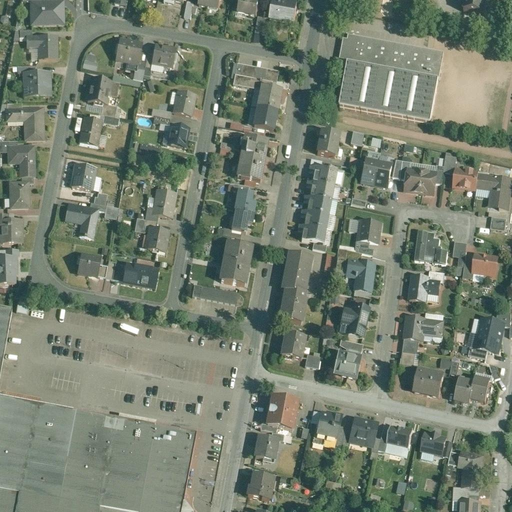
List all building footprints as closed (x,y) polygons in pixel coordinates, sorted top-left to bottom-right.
[(200,0),(200,8),(219,12),(221,0),(200,0)] [(259,3),(244,0),(240,0),(238,15),(256,18),(259,3)] [(466,0),(464,13),(485,17),(488,0),(466,0)] [(298,6),(274,1),(270,21),(270,22),(271,22),(294,26),(298,6)] [(52,4),(32,5),(33,26),(63,25),(62,6),(52,6),(52,4)] [(194,6),(187,4),(184,20),(191,21),(194,6)] [(264,20),(259,19),(256,35),(261,36),(264,20)] [(270,21),(264,20),(261,36),(268,37),(271,22),(270,22),(270,21)] [(488,28),(487,39),(508,40),(509,29),(488,28)] [(444,54),(365,40),(349,37),(347,47),(343,46),(341,55),(345,56),(343,66),(348,67),(340,109),(431,126),(444,54)] [(56,38),(38,39),(38,40),(27,40),(27,50),(38,50),(38,63),(57,62),(56,38)] [(143,46),(120,41),(116,62),(138,67),(139,67),(141,55),(143,46)] [(176,52),(155,49),(154,57),(152,66),(153,66),(164,68),(173,70),(176,52)] [(83,55),(80,69),(93,72),(95,64),(91,63),(93,56),(83,55)] [(147,57),(141,55),(139,67),(138,67),(137,71),(144,73),(145,70),(147,57)] [(154,57),(148,56),(147,57),(145,70),(152,71),(153,66),(152,66),(154,57)] [(255,69),(249,68),(247,79),(253,80),(255,69)] [(152,71),(145,70),(144,73),(144,77),(151,79),(152,71)] [(273,72),(267,71),(265,83),(271,84),(273,72)] [(49,73),(35,74),(36,74),(24,75),(25,100),(50,98),(49,88),(50,88),(49,73)] [(241,78),(236,77),(234,88),(249,91),(249,90),(262,92),(262,89),(271,90),(272,84),(271,84),(265,83),(259,81),(253,80),(247,79),(241,78)] [(120,86),(92,81),(91,87),(110,91),(109,99),(117,100),(120,86)] [(110,91),(91,87),(90,95),(91,95),(89,104),(88,104),(104,107),(107,108),(107,107),(109,99),(110,91)] [(271,90),(262,89),(262,92),(260,102),(262,102),(260,109),(258,109),(277,113),(281,92),(271,90)] [(195,97),(178,94),(174,116),(191,119),(195,97)] [(117,109),(107,107),(107,108),(104,107),(102,117),(115,120),(117,109)] [(277,113),(258,109),(258,110),(260,111),(256,129),(254,129),(254,130),(264,132),(273,134),(277,113)] [(8,113),(7,113),(7,123),(8,123),(8,122),(25,122),(26,143),(43,142),(42,111),(22,112),(8,113)] [(171,115),(161,113),(160,119),(170,121),(171,115)] [(160,119),(155,118),(154,124),(169,127),(170,121),(160,119)] [(103,123),(85,120),(80,144),(98,148),(103,123)] [(187,130),(172,127),(170,134),(168,146),(184,150),(187,139),(186,139),(187,130)] [(264,132),(254,130),(254,129),(244,127),(243,134),(263,137),(264,132)] [(170,134),(165,133),(162,145),(168,146),(170,134)] [(339,137),(321,133),(317,156),(334,160),(339,137)] [(364,136),(353,133),(351,146),(362,149),(364,136)] [(267,145),(244,141),(239,169),(242,169),(240,181),(256,184),(260,185),(264,162),(263,161),(266,145),(267,145)] [(161,150),(141,146),(139,154),(160,158),(161,150)] [(25,150),(25,149),(9,149),(9,165),(21,165),(21,173),(20,173),(20,180),(22,180),(34,180),(35,180),(35,149),(25,150)] [(457,160),(446,158),(444,169),(444,175),(456,177),(457,172),(458,166),(456,166),(457,160)] [(359,162),(350,160),(348,169),(357,171),(359,162)] [(379,163),(366,161),(361,184),(375,187),(379,163)] [(403,163),(396,162),(393,180),(400,181),(403,163)] [(392,166),(379,163),(375,187),(388,189),(392,166)] [(410,165),(403,163),(400,181),(407,182),(408,172),(409,172),(410,165)] [(96,171),(76,167),(76,170),(77,170),(75,180),(74,180),(72,189),(92,193),(90,192),(91,186),(93,187),(96,171)] [(337,173),(309,168),(308,174),(313,175),(312,184),(334,188),(337,173)] [(444,169),(436,168),(435,175),(437,176),(436,186),(442,187),(444,175),(444,169)] [(409,172),(408,172),(407,182),(405,193),(414,194),(414,193),(420,194),(423,174),(409,172)] [(457,172),(456,177),(454,190),(476,193),(476,191),(478,180),(479,175),(457,172)] [(435,175),(423,174),(420,194),(426,195),(426,196),(434,197),(436,186),(437,176),(435,175)] [(510,181),(488,178),(488,179),(489,179),(489,181),(478,180),(476,191),(494,194),(493,201),(491,200),(490,208),(501,209),(501,212),(500,211),(499,212),(508,213),(511,189),(508,189),(510,181)] [(312,184),(307,183),(306,189),(311,190),(309,198),(331,202),(334,188),(312,184)] [(22,186),(11,186),(12,210),(28,210),(28,186),(22,186)] [(249,189),(234,186),(233,193),(239,194),(239,193),(248,195),(249,189)] [(177,196),(158,192),(153,217),(158,218),(172,221),(177,196)] [(248,195),(239,193),(239,194),(241,195),(237,213),(254,216),(256,206),(252,205),(253,196),(248,195)] [(107,197),(98,195),(97,199),(95,199),(94,206),(105,208),(107,197)] [(309,198),(304,198),(303,203),(309,204),(307,213),(329,217),(331,202),(309,198)] [(366,204),(352,200),(351,206),(364,209),(366,204)] [(94,206),(91,205),(90,211),(97,213),(105,214),(106,208),(105,208),(94,206)] [(90,211),(69,207),(66,223),(83,226),(80,239),(79,238),(79,239),(92,241),(97,213),(90,211)] [(307,213),(302,212),(301,218),(306,219),(304,228),(326,232),(329,217),(307,213)] [(254,216),(237,213),(234,233),(232,232),(231,233),(242,235),(246,236),(247,227),(252,228),(254,216)] [(153,217),(147,215),(145,222),(157,224),(158,218),(153,217)] [(507,221),(493,219),(491,231),(505,233),(507,221)] [(145,222),(137,221),(136,231),(143,232),(144,230),(156,232),(157,224),(145,222)] [(8,222),(0,223),(1,246),(22,246),(21,222),(8,222)] [(380,226),(359,223),(357,243),(366,244),(377,245),(380,226)] [(304,228),(299,227),(298,233),(303,234),(302,243),(313,245),(323,247),(323,246),(326,232),(304,228)] [(156,232),(144,230),(143,232),(149,233),(149,238),(151,238),(148,252),(166,256),(169,234),(156,232)] [(242,235),(231,233),(232,232),(224,231),(223,237),(241,241),(242,235)] [(435,236),(419,234),(415,263),(424,264),(425,259),(436,260),(435,266),(446,267),(448,253),(442,252),(442,249),(439,249),(440,242),(434,241),(435,236)] [(252,250),(229,245),(227,254),(221,284),(245,289),(245,288),(244,288),(247,272),(248,272),(248,271),(247,271),(248,267),(249,267),(248,266),(251,250),(252,251),(252,250)] [(323,247),(313,245),(312,251),(325,253),(326,247),(323,246),(323,247)] [(365,250),(356,248),(355,254),(361,256),(372,258),(373,251),(365,250)] [(346,252),(338,252),(334,276),(346,278),(348,263),(345,262),(346,252)] [(355,254),(346,252),(345,262),(348,263),(348,262),(360,264),(361,256),(355,254)] [(466,254),(460,253),(458,269),(464,270),(465,263),(466,254)] [(311,259),(289,255),(282,293),(285,293),(280,322),(281,322),(281,321),(290,322),(290,324),(300,326),(305,302),(303,301),(311,259)] [(336,256),(327,255),(322,283),(332,285),(336,256)] [(497,260),(476,257),(475,264),(474,275),(495,278),(497,260)] [(5,259),(0,259),(0,286),(15,286),(14,273),(17,273),(16,259),(5,259)] [(89,262),(80,260),(77,276),(88,278),(88,277),(97,278),(99,268),(100,268),(101,261),(89,259),(89,262)] [(360,264),(348,262),(348,263),(346,278),(356,280),(354,293),(371,296),(375,266),(360,264)] [(475,264),(465,263),(464,270),(463,281),(474,282),(474,275),(475,264)] [(116,265),(109,264),(108,269),(106,281),(112,282),(116,265)] [(159,273),(126,267),(123,285),(142,289),(142,288),(155,291),(159,273)] [(100,268),(99,268),(97,278),(96,279),(106,281),(108,269),(100,268)] [(445,276),(430,273),(429,280),(441,281),(441,284),(444,285),(445,276)] [(429,280),(413,277),(412,288),(414,288),(412,302),(410,302),(409,303),(427,305),(428,295),(439,297),(441,284),(441,281),(429,280)] [(201,288),(194,287),(192,299),(199,301),(201,288)] [(239,295),(201,288),(199,301),(237,307),(239,295)] [(371,296),(354,293),(353,300),(355,300),(369,303),(371,296)] [(369,303),(355,300),(353,308),(368,311),(369,303)] [(16,302),(14,313),(26,315),(28,304),(16,302)] [(368,311),(353,308),(352,314),(344,312),(340,327),(349,329),(347,337),(362,340),(369,312),(368,311)] [(0,310),(0,377),(12,313),(0,310)] [(425,321),(407,319),(404,341),(422,344),(423,337),(441,339),(443,325),(425,323),(425,321)] [(483,322),(479,337),(501,342),(504,327),(483,322)] [(305,340),(286,336),(281,358),(301,362),(305,340)] [(497,356),(501,342),(479,337),(476,351),(497,356)] [(363,346),(348,343),(346,351),(361,355),(363,346)] [(418,349),(403,348),(402,354),(415,356),(417,356),(418,349)] [(415,356),(402,354),(401,367),(414,368),(415,356)] [(361,361),(338,356),(334,375),(335,375),(336,372),(342,373),(341,377),(356,380),(359,371),(357,371),(360,362),(361,361)] [(320,359),(307,357),(305,369),(319,371),(320,359)] [(460,365),(452,364),(450,376),(458,377),(460,365)] [(501,380),(498,369),(490,367),(495,382),(501,380)] [(444,378),(418,372),(418,373),(420,373),(417,384),(416,383),(414,393),(423,395),(432,397),(432,398),(439,400),(444,378)] [(490,385),(476,381),(474,386),(471,402),(485,406),(490,385)] [(474,386),(459,383),(454,403),(470,406),(471,402),(474,386)] [(196,436),(0,399),(0,511),(182,511),(184,505),(197,436),(196,436)] [(297,404),(273,399),(270,410),(269,410),(268,416),(269,416),(267,427),(267,428),(277,429),(292,432),(297,404)] [(322,415),(318,432),(316,431),(312,446),(324,448),(326,439),(336,441),(337,441),(340,428),(342,418),(334,416),(334,418),(322,415)] [(378,426),(355,421),(352,433),(349,444),(350,444),(372,449),(373,449),(375,440),(378,426)] [(277,429),(267,428),(267,427),(262,426),(260,432),(272,435),(276,435),(277,429)] [(347,430),(340,428),(337,441),(336,441),(335,446),(343,447),(346,431),(347,430)] [(390,429),(387,446),(409,451),(413,432),(405,430),(404,432),(390,429)] [(352,433),(346,431),(343,447),(349,449),(350,444),(349,444),(352,433)] [(276,435),(272,435),(271,441),(278,442),(278,443),(283,444),(284,437),(276,435)] [(432,438),(425,437),(421,453),(443,458),(446,441),(439,440),(440,438),(432,436),(432,438)] [(271,441),(258,439),(257,448),(255,460),(263,461),(264,461),(273,463),(274,463),(278,443),(278,442),(271,441)] [(381,442),(375,440),(373,449),(372,449),(371,454),(377,455),(381,442)] [(461,457),(451,455),(448,467),(459,470),(461,457)] [(482,460),(462,455),(461,457),(459,470),(466,472),(466,474),(465,474),(463,491),(454,490),(454,497),(469,498),(469,491),(480,492),(481,492),(482,460)] [(273,480),(254,476),(253,477),(254,477),(252,489),(249,489),(249,490),(250,490),(248,497),(247,497),(247,498),(262,501),(261,501),(270,503),(270,502),(269,502),(273,481),(273,480)] [(469,504),(460,503),(459,511),(479,511),(480,505),(479,504),(469,504)]
